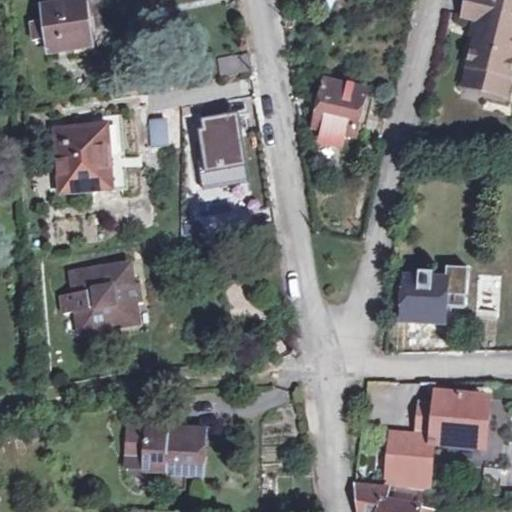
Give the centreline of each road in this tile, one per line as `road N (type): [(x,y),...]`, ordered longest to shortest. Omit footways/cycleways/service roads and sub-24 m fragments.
road 1 (residential): [(328,361),(362,311),(436,0)]
road 2 (residential): [(328,361),(299,242),(263,0)]
road 3 (residential): [(511,371),(328,361)]
road 4 (residential): [(344,511),(328,361)]
